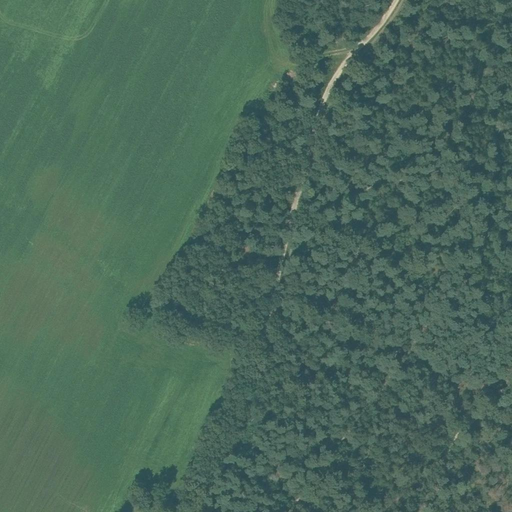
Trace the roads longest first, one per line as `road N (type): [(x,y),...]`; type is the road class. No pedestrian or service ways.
road 1 (track): [(186,511),(254,376),(320,106),(395,0)]
road 2 (track): [(416,283),(296,224)]
